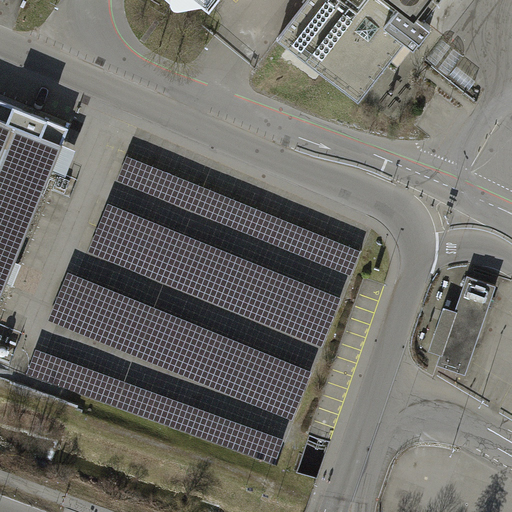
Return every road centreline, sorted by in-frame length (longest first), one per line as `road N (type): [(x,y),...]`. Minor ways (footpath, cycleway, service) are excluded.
road 1 (unknown): [(66,249),(46,307),(50,330),(253,409)]
road 2 (unknown): [(66,249),(280,339)]
road 3 (unknown): [(130,93),(66,249)]
